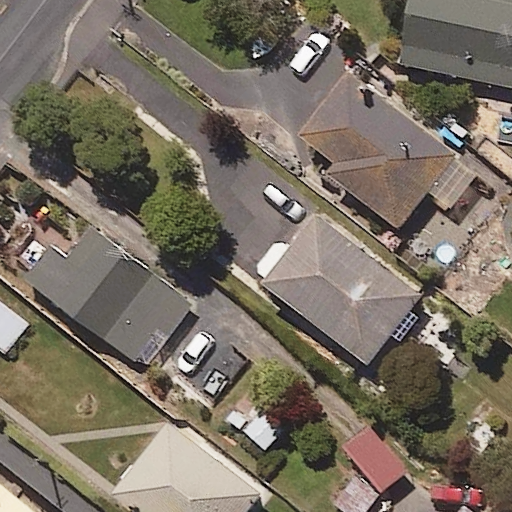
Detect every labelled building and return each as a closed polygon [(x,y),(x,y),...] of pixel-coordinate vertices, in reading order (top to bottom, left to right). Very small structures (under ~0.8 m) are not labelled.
[(511,0),(410,0),(398,61),(511,84),(511,0)] [(481,169),(351,67),(302,129),(337,157),(329,167),(402,224),(430,188),(452,206),(481,169)] [(425,292),(320,208),(267,275),(372,358),(425,292)] [(95,222),(43,286),(135,360),(187,295),(95,222)] [(29,324),(0,300),(0,347),(6,352),(29,324)] [(266,398),(240,425),(268,452),(294,426),(266,398)] [(246,511),(263,490),(172,417),(116,487),(146,511),(246,511)] [(361,511),(409,466),(365,419),(337,445),(362,471),(336,496),(351,511),(361,511)] [(0,511),(31,511),(0,486),(0,511)] [(489,511),(470,497),(457,511),(489,511)]
